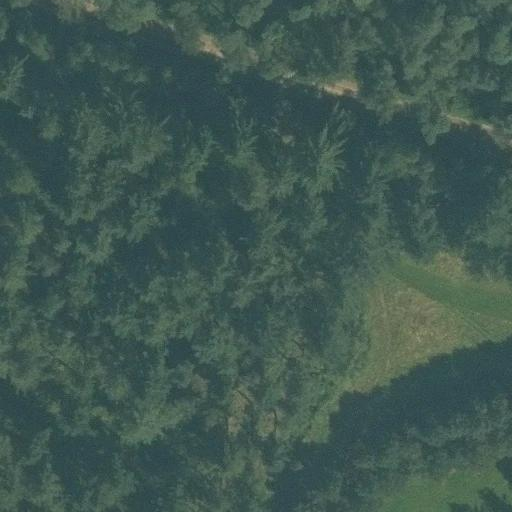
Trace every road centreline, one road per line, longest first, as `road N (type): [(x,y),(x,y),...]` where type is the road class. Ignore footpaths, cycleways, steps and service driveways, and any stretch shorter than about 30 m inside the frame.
road 1 (track): [(74,0),(511,140)]
road 2 (track): [(511,406),(401,440),(351,471),(316,511)]
